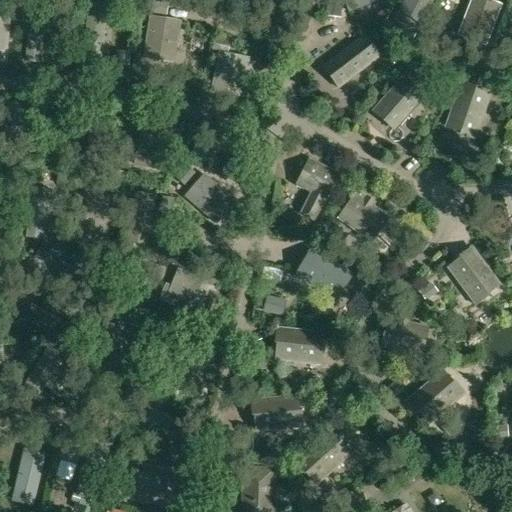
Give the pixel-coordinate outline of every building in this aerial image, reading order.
[(343,0),(349,12),(379,0),(343,0)] [(419,31),(433,0),(402,0),(394,19),(419,31)] [(84,59),(102,61),(105,4),(87,3),(84,59)] [(458,35),(485,45),(497,15),(470,5),(458,35)] [(0,15),(0,56),(8,57),(11,17),(0,15)] [(149,16),(142,60),(174,65),(181,21),(149,16)] [(29,22),(26,62),(40,63),(43,23),(29,22)] [(364,37),(324,68),(333,80),(332,82),(337,88),(340,88),(345,84),(346,81),(378,56),(364,37)] [(390,57),(404,74),(419,62),(405,45),(390,57)] [(130,52),(116,51),(115,65),(129,65),(130,52)] [(250,59),(219,52),(211,95),(242,101),(250,59)] [(402,78),(373,112),(384,122),(385,120),(390,124),(389,126),(390,127),(400,115),(405,119),(424,97),(402,78)] [(476,90),(461,85),(447,127),(460,132),(460,134),(465,135),(466,137),(473,140),(475,139),(478,131),(477,129),(489,97),(475,92),(476,90)] [(16,105),(9,141),(37,146),(44,115),(41,115),(41,114),(41,113),(40,113),(40,112),(39,112),(38,111),(37,111),(36,111),(35,111),(34,111),(34,112),(33,112),(32,113),(30,112),(31,108),(16,105)] [(109,124),(93,120),(92,120),(82,169),(99,173),(109,124)] [(164,173),(172,135),(141,128),(133,166),(164,173)] [(29,148),(17,146),(15,160),(27,162),(29,148)] [(314,221),(339,174),(310,158),(296,185),(310,193),(299,213),(314,221)] [(123,169),(111,167),(110,179),(121,181),(123,169)] [(236,202),(204,175),(184,198),(215,225),(236,202)] [(88,181),(75,180),(74,191),(88,191),(88,181)] [(43,240),(47,190),(30,188),(25,238),(43,240)] [(73,239),(93,241),(96,194),(77,193),(73,239)] [(363,201),(355,195),(338,219),(364,237),(364,239),(370,243),(372,243),(377,237),(377,235),(388,219),(371,207),(374,204),(366,198),(363,201)] [(153,201),(137,197),(128,243),(145,247),(153,201)] [(498,285),(472,249),(460,259),(461,260),(449,269),(469,296),(469,298),(474,306),(477,306),(483,301),(483,299),(488,296),(486,294),(498,285)] [(349,274),(311,251),(303,264),(305,265),(298,278),(327,295),(327,297),(335,302),(337,302),(341,294),(341,292),(344,288),(342,287),(349,274)] [(159,301),(206,319),(212,302),(165,284),(159,301)] [(32,305),(14,317),(21,327),(39,315),(32,305)] [(101,370),(120,370),(120,313),(101,313),(101,370)] [(398,321),(388,319),(381,347),(411,355),(412,356),(420,358),(422,357),(424,350),(423,348),(427,328),(408,324),(408,320),(399,317),(398,321)] [(322,335),(277,330),(276,345),(278,345),(276,360),(310,363),(311,365),(320,366),(322,365),(323,356),(322,355),(322,350),(320,349),(322,335)] [(164,340),(159,374),(177,377),(180,361),(206,365),(209,348),(164,340)] [(49,343),(22,389),(38,399),(65,353),(49,343)] [(452,384),(442,373),(408,402),(418,413),(420,412),(429,423),(455,401),(457,401),(464,395),(464,393),(459,387),(457,387),(453,383),(452,384)] [(296,398),(252,402),(253,417),(255,417),(256,431),(290,428),(292,430),(301,429),(302,427),(301,419),(300,417),(299,412),(297,412),(296,398)] [(328,434),(295,464),(305,475),(306,473),(316,484),(342,462),(344,462),(350,456),(350,453),(345,447),(343,447),(339,443),(338,445),(328,434)] [(91,446),(75,493),(82,495),(93,498),(108,452),(91,446)] [(23,448),(11,501),(33,506),(45,454),(23,448)] [(272,511),(273,470),(244,469),(242,511),(272,511)] [(169,478),(132,470),(126,500),(163,508),(169,478)] [(73,492),(70,501),(79,504),(80,499),(82,495),(75,493),(73,492)]
